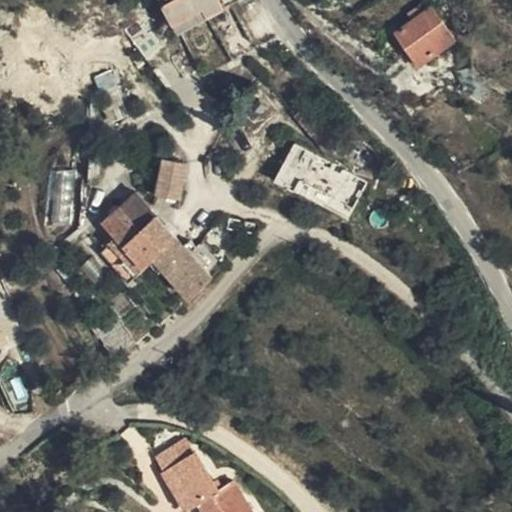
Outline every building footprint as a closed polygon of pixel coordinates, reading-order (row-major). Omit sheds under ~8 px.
[(189,0),(199,17),(228,0),(189,0)] [(425,61),(461,41),(443,8),(407,28),(425,61)] [(247,49),(266,39),(255,19),(237,29),(247,49)] [(483,98),(496,85),(483,70),(469,83),(483,98)] [(345,115),(319,83),(302,98),(327,131),(345,115)] [(292,145),(274,181),(341,213),(358,176),(292,145)] [(202,171),(205,155),(182,149),(174,185),(198,192),(203,171),(202,171)] [(154,232),(179,214),(154,180),(117,209),(128,224),(141,212),(154,232)] [(142,243),(154,232),(141,212),(128,224),(142,243)] [(196,286),(221,269),(192,232),(179,214),(154,232),(142,243),(128,224),(115,235),(140,270),(168,250),(196,286)] [(221,269),(237,260),(219,235),(212,240),(202,225),(192,232),(221,269)] [(0,292),(0,347),(21,338),(0,292)] [(95,308),(109,327),(127,311),(113,293),(95,308)] [(127,311),(109,327),(118,339),(137,325),(127,311)] [(191,434),(184,430),(151,450),(160,465),(195,442),(191,434)] [(195,442),(160,465),(188,505),(199,497),(210,511),(268,511),(230,473),(221,479),(195,442)]
